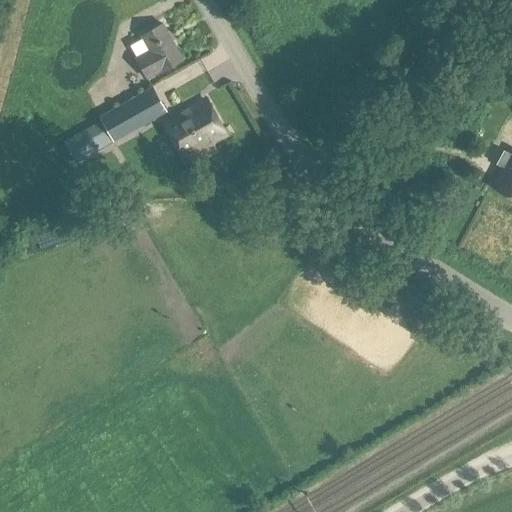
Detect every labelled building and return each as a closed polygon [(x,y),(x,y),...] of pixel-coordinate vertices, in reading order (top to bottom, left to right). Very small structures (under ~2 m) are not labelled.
[(150,50),(135,59),(147,80),(161,72),(162,73),(183,60),(163,25),(143,36),(150,50)] [(141,35),(128,42),(133,53),(147,46),(141,35)] [(167,113),(153,87),(100,118),(102,121),(114,142),(167,113)] [(226,136),(206,101),(166,124),(186,159),(226,136)] [(102,121),(64,142),(76,164),(114,142),(102,121)] [(511,197),(511,154),(494,188),(511,197)]
